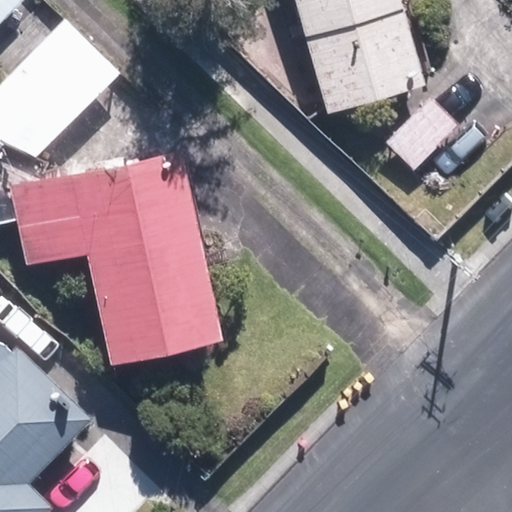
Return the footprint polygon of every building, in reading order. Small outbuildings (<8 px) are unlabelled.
[(0,0),(0,22),(22,0),(0,0)] [(410,0),(308,0),(313,17),(327,73),(334,100),(430,77),(410,0)] [(0,84),(0,134),(27,161),(119,68),(66,17),(0,84)] [(394,141),(423,168),(464,122),(435,96),(394,141)] [(106,246),(127,358),(238,337),(201,148),(25,183),(40,259),(106,246)] [(0,511),(45,511),(55,503),(31,479),(94,416),(22,344),(17,350),(0,341),(0,511)]
